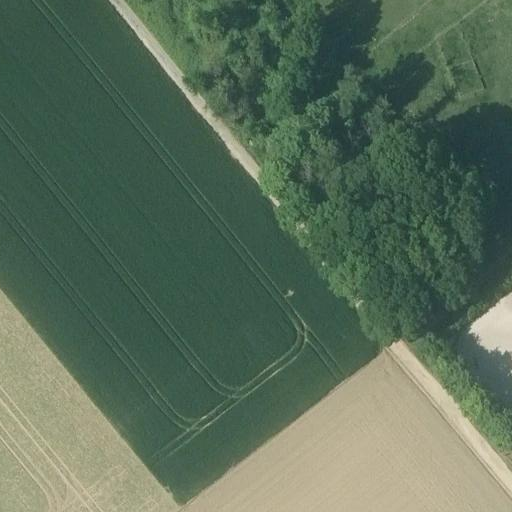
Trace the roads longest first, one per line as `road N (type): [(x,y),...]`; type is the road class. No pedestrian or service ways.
road 1 (track): [(125,0),(511,476)]
road 2 (track): [(407,353),(511,266)]
